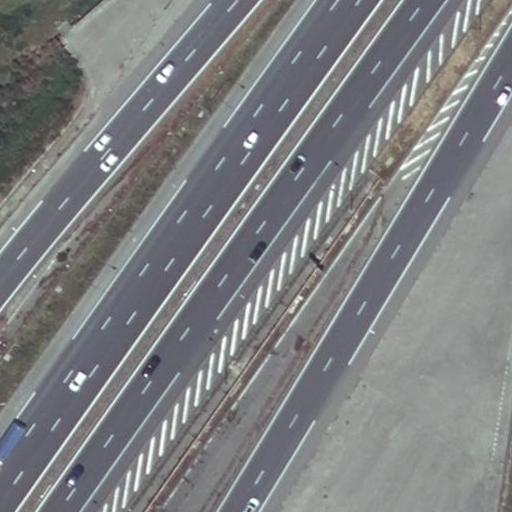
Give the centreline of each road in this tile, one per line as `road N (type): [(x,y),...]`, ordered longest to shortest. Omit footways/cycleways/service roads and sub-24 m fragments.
road 1 (motorway): [(60,511),(423,0)]
road 2 (motorway): [(344,0),(0,478)]
road 3 (motorway): [(235,511),(511,60)]
road 4 (motorway): [(235,0),(0,278)]
